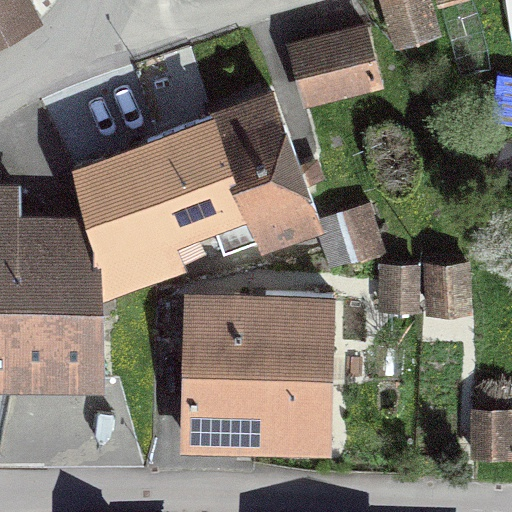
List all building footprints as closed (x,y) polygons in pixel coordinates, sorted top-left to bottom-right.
[(0,0),(0,30),(28,16),(19,0),(0,0)] [(436,28),(427,0),(384,0),(397,40),(436,28)] [(290,44),(304,96),(378,77),(364,25),(290,44)] [(211,113),(259,237),(260,239),(285,228),(287,233),(291,231),(289,227),(318,215),(305,180),(321,175),(314,157),(299,163),(272,91),(211,113)] [(259,237),(211,113),(75,165),(89,219),(96,288),(182,259),(171,230),(212,215),(225,251),(260,239),(259,237)] [(96,288),(89,219),(16,219),(16,184),(0,184),(0,378),(103,378),(96,288)] [(318,224),(330,262),(384,250),(370,201),(342,210),(344,217),(318,224)] [(427,258),(428,299),(465,299),(465,258),(427,258)] [(414,297),(415,262),(385,262),(384,297),(414,297)] [(230,442),(328,444),(332,291),(265,290),(265,298),(192,296),(188,441),(192,437),(230,438),(230,442)] [(476,408),(475,448),(511,448),(511,408),(476,408)]
